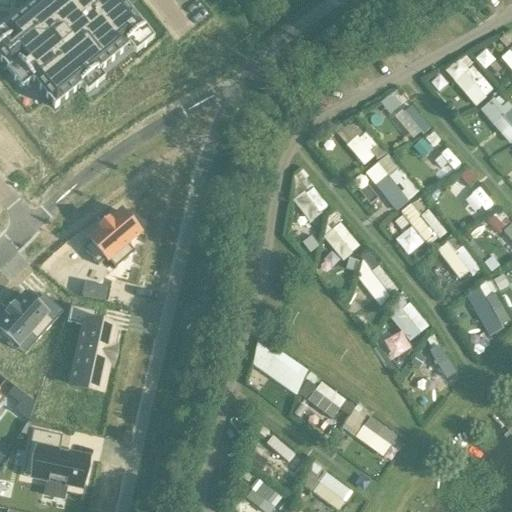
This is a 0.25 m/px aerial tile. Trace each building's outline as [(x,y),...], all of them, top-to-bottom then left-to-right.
[(11,42),(0,51),(0,62),(10,75),(20,67),(57,112),(86,89),(85,88),(98,77),(99,78),(133,51),(130,47),(148,33),(120,0),(47,0),(46,1),(5,34),(11,42)] [(511,34),(510,32),(502,38),(511,49),(511,47),(511,34)] [(465,56),(460,61),(466,68),(472,64),(465,56)] [(472,69),(456,83),(476,105),(492,92),(472,69)] [(397,90),(391,95),(398,102),(403,98),(397,90)] [(499,95),(494,100),(500,108),(506,103),(499,95)] [(494,100),(482,111),(511,144),(511,142),(511,112),(511,111),(511,110),(506,103),(500,108),(494,100)] [(410,106),(393,120),(410,141),(428,127),(410,106)] [(353,118),(348,123),(354,131),(360,126),(353,118)] [(364,135),(350,148),(364,164),(372,156),(370,153),(376,147),(364,135)] [(433,135),(427,140),(433,147),(439,142),(433,135)] [(422,159),(432,151),(423,140),(413,148),(422,159)] [(376,147),(370,153),(372,156),(377,162),(386,154),(378,146),(376,147)] [(433,162),(447,178),(463,164),(448,148),(433,162)] [(380,162),(366,175),(396,212),(418,193),(388,156),(386,157),(392,165),(387,170),(380,162)] [(386,157),(380,162),(387,170),(392,165),(386,157)] [(302,182),(308,178),(301,170),(296,174),(302,182)] [(467,172),(462,177),(468,184),(474,180),(467,172)] [(313,190),(295,203),(309,222),(327,209),(313,190)] [(420,198),(414,202),(421,210),(426,205),(420,198)] [(410,206),(401,214),(428,247),(445,234),(428,213),(420,219),(410,206)] [(329,215),(336,223),(341,219),(335,211),(329,215)] [(501,211),(495,216),(502,223),(507,219),(501,211)] [(91,243),(83,250),(98,267),(105,260),(108,263),(109,262),(115,269),(135,253),(128,246),(141,235),(121,212),(109,223),(109,222),(100,230),(88,240),(91,243)] [(340,225),(325,237),(343,260),(351,254),(358,248),(340,225)] [(310,254),(319,247),(311,236),(302,243),(310,254)] [(454,238),(448,243),(454,250),(460,246),(454,238)] [(447,245),(438,252),(459,279),(468,272),(472,277),(479,271),(462,249),(454,255),(447,245)] [(370,252),(361,259),(371,273),(380,266),(370,252)] [(491,273),(499,267),(492,257),(484,263),(491,273)] [(355,272),(358,263),(350,260),(347,269),(355,272)] [(371,274),(362,281),(380,304),(389,297),(396,291),(378,268),(371,274)] [(502,277),(493,281),(499,291),(507,286),(502,277)] [(481,284),(486,292),(493,289),(488,280),(481,284)] [(84,284),(81,298),(107,303),(110,289),(84,284)] [(479,289),(467,298),(489,337),(502,330),(501,327),(509,322),(494,295),(485,300),(479,289)] [(402,305),(408,300),(401,293),(396,297),(402,305)] [(6,317),(0,323),(0,338),(11,349),(14,345),(18,349),(30,336),(37,342),(63,313),(44,296),(35,305),(25,296),(14,308),(6,316),(6,317)] [(409,305),(391,320),(409,342),(420,334),(427,328),(409,305)] [(70,308),(67,323),(83,327),(71,386),(102,392),(107,367),(110,368),(114,349),(111,349),(115,332),(93,327),(96,313),(70,308)] [(433,336),(427,340),(432,348),(438,345),(433,336)] [(271,346),(263,340),(259,346),(267,352),(271,346)] [(438,348),(430,353),(447,381),(455,376),(438,348)] [(257,349),(254,367),(288,390),(297,376),(257,349)] [(417,355),(411,365),(419,369),(424,359),(417,355)] [(316,379),(308,373),(304,379),(312,385),(316,379)] [(321,385),(308,402),(332,420),(345,402),(321,385)] [(299,404),(292,414),(299,419),(306,409),(299,404)] [(367,411),(359,405),(354,411),(362,417),(367,411)] [(365,428),(358,438),(384,456),(391,447),(397,438),(370,420),(365,428)] [(268,431),(260,425),(256,431),(264,437),(268,431)] [(33,431),(23,476),(48,482),(48,483),(49,483),(49,482),(55,483),(55,484),(56,484),(57,484),(57,485),(58,485),(59,484),(64,485),(64,486),(65,486),(66,486),(81,489),(83,479),(84,479),(84,477),(83,477),(85,469),(86,469),(86,467),(85,467),(87,460),(68,456),(68,455),(67,455),(66,456),(60,454),(60,453),(59,453),(62,437),(33,431)] [(0,446),(0,463),(1,464),(9,453),(0,446)] [(256,455),(248,466),(257,472),(265,462),(256,455)] [(320,470),(312,464),(308,469),(315,476),(320,470)] [(254,478),(246,472),(242,478),(249,484),(254,478)] [(320,484),(314,493),(337,510),(343,501),(349,494),(325,477),(320,484)] [(258,483),(252,491),(275,508),(281,501),(258,483)]
